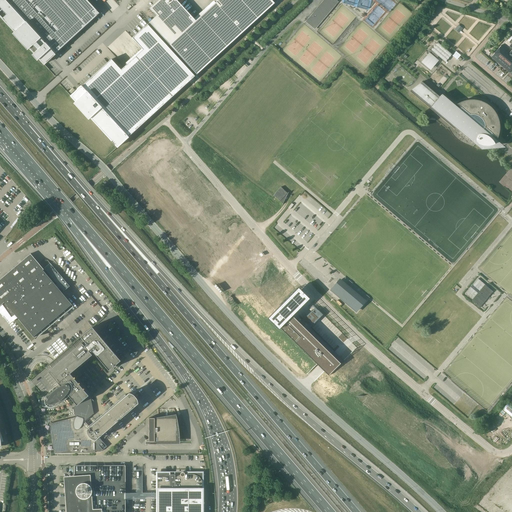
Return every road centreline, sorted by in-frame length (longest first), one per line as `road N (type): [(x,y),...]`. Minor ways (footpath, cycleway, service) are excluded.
road 1 (unclassified): [(511,449),(492,450),(369,346),(188,150),(188,139),(263,50),(316,1)]
road 2 (unclassified): [(0,63),(265,353),(441,511)]
road 3 (motorway): [(417,511),(248,362),(25,127)]
road 4 (motorway): [(357,511),(25,127)]
road 5 (motorway): [(73,213),(329,511)]
road 6 (motorway): [(73,213),(202,405),(221,455),(225,511)]
road 7 (unclassified): [(33,459),(200,462)]
